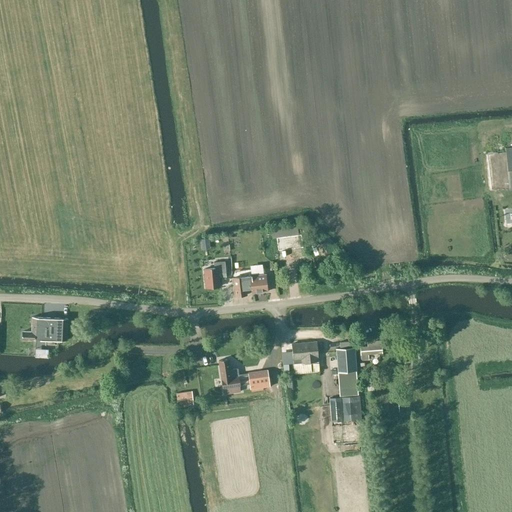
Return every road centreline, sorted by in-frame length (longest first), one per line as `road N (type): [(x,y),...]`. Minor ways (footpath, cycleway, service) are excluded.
road 1 (unclassified): [(0,297),(200,312),(428,279),(511,281)]
road 2 (track): [(410,283),(408,412),(418,511)]
